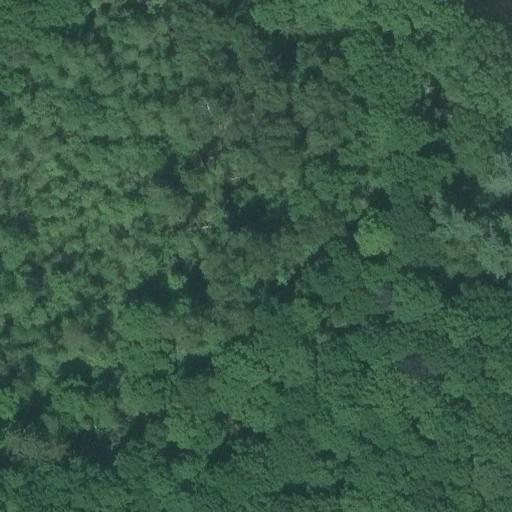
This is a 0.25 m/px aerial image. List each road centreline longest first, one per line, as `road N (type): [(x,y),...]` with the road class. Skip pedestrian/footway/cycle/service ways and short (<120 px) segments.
road 1 (track): [(148,511),(241,413),(299,331),(510,108),(500,71),(387,0)]
road 2 (track): [(0,392),(161,391),(241,413)]
